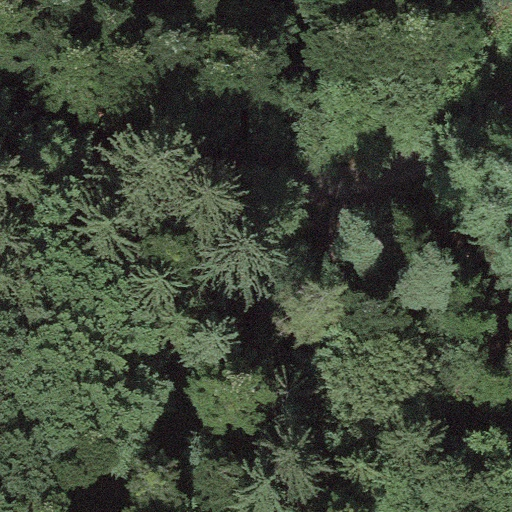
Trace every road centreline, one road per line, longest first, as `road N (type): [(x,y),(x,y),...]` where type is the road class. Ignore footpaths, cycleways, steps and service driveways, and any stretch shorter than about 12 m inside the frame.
road 1 (track): [(0,103),(119,137),(339,179),(408,170),(511,117)]
road 2 (track): [(339,179),(328,511)]
road 3 (track): [(511,430),(334,318)]
